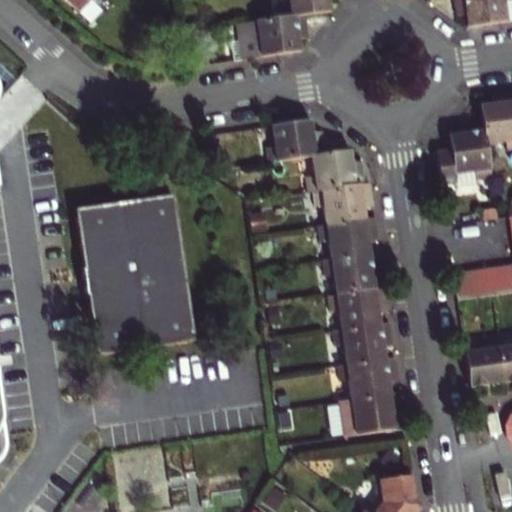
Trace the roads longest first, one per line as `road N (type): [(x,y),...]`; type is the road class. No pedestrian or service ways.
road 1 (residential): [(0,9),(67,71),(122,100),(184,101),(338,80)]
road 2 (residential): [(398,124),(445,463)]
road 3 (residential): [(443,64),(428,35),(383,20),(344,48),(338,80)]
